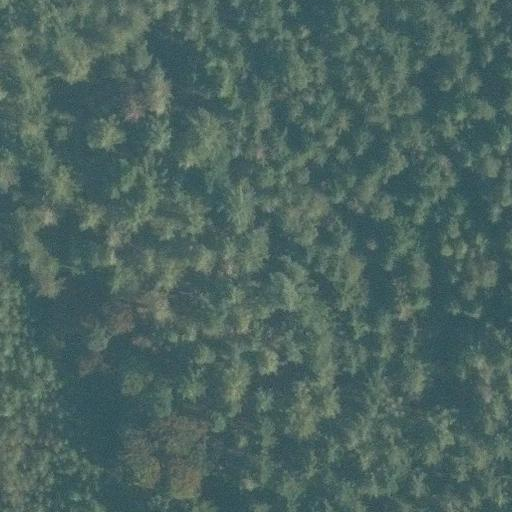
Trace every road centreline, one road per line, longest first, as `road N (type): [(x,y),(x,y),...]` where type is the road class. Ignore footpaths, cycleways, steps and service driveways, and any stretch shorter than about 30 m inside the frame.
road 1 (track): [(117,511),(511,285)]
road 2 (track): [(129,511),(0,248)]
road 3 (track): [(156,0),(0,89)]
